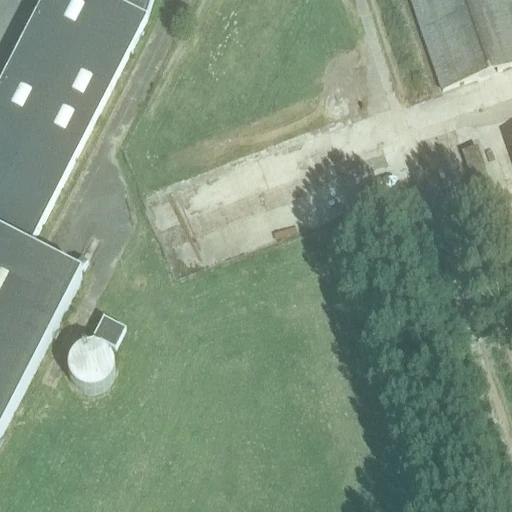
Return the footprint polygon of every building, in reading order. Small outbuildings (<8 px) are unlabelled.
[(45,0),(0,88),(0,442),(82,282),(31,255),(148,23),(154,0),(45,0)] [(511,0),(410,0),(443,94),(511,69),(511,0)] [(511,251),(477,150),(463,154),(504,274),(511,271),(511,251)] [(81,261),(76,271),(78,272),(83,274),(84,275),(89,265),(81,261)] [(104,322),(93,343),(116,354),(127,334),(104,322)] [(69,372),(69,374),(69,376),(69,378),(70,380),(70,381),(71,383),(72,385),(73,387),(74,388),(76,390),(77,391),(79,392),(80,394),(82,394),(84,395),(86,396),(88,396),(90,397),(92,397),(94,397),(96,396),(98,396),(100,395),(102,394),(103,394),(105,392),(107,391),(108,390),(109,388),(111,387),(112,385),(113,383),(113,381),(114,380),(115,378),(115,376),(115,374),(115,372),(115,370),(114,368),(113,366),(113,364),(112,362),(111,360),(109,359),(108,357),(107,356),(105,355),(103,354),(102,353),(100,352),(98,351),(96,351),(94,351),(92,351),(90,351),(88,351),(86,351),(84,352),(82,353),(80,354),(79,355),(77,356),(76,357),(74,359),(73,360),(72,362),(71,364),(70,366),(70,368),(69,370),(69,372)]
